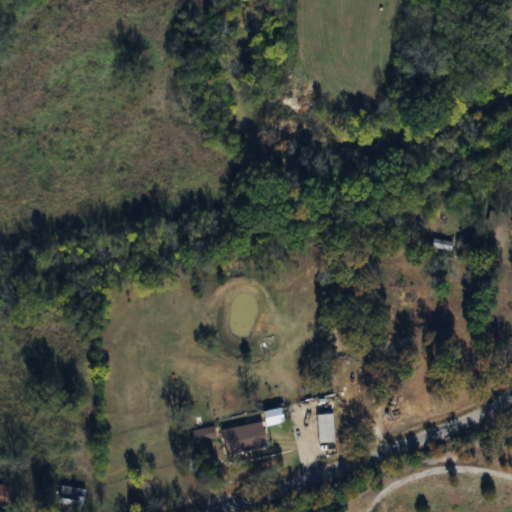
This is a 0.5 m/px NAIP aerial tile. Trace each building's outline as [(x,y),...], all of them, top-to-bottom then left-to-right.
[(506,192),(511,189),(511,174),(501,179),(506,192)] [(510,219),(489,214),(479,256),(499,261),(510,219)] [(333,413),(316,414),(316,442),(333,442),(333,413)] [(264,443),(260,421),(219,430),(223,452),(264,443)] [(193,443),(215,439),(213,427),(191,432),(193,443)] [(84,490),(60,485),(56,507),(81,511),(84,490)]
